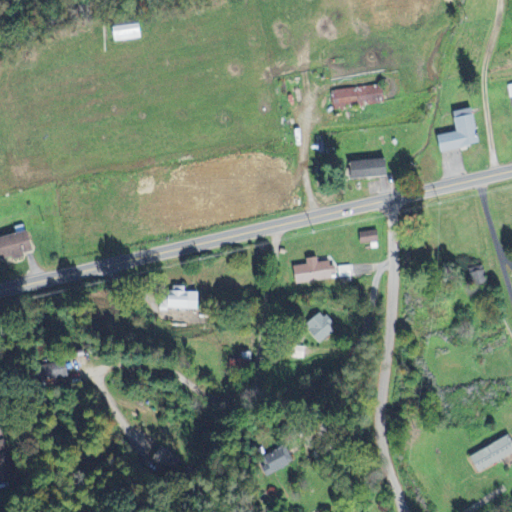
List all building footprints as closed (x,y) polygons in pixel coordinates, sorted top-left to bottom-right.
[(114,24),(115,42),(148,39),(146,20),(114,24)] [(388,104),(387,86),(335,92),(337,109),(388,104)] [(458,113),(462,133),(439,138),(442,154),(485,145),(477,109),(458,113)] [(363,162),(363,179),(393,177),(392,161),(363,162)] [(6,262),(38,254),(33,231),(0,240),(6,262)] [(364,245),(383,243),(381,232),(363,233),(364,245)] [(298,285),(335,280),(335,279),(354,277),(352,266),(337,268),(336,262),(320,264),(319,259),(307,260),(308,266),(296,267),(298,285)] [(491,284),(487,266),(472,270),(476,287),(491,284)] [(199,293),(169,292),(168,310),(199,311),(199,293)] [(337,332),(323,313),(309,324),(324,343),(337,332)] [(0,452),(14,449),(6,423),(0,424),(0,452)] [(511,439),(474,455),(481,472),(511,458),(511,439)] [(0,456),(0,483),(17,481),(14,454),(0,456)]
